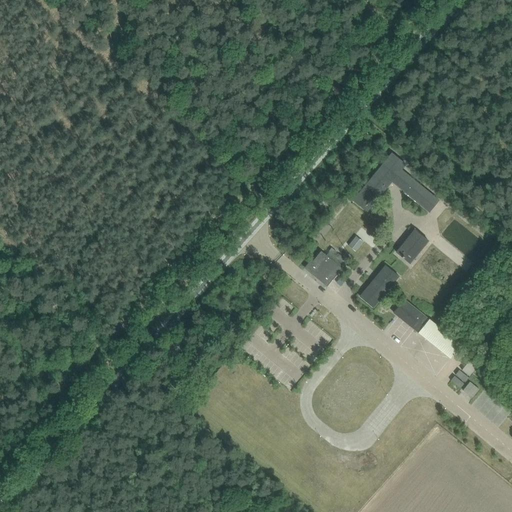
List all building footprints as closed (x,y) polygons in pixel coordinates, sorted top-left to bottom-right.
[(392,181),(429,212),(439,200),(401,170),(406,164),(392,153),(353,200),(367,211),(392,181)] [(444,209),(437,218),(445,224),(452,215),(444,209)] [(410,264),(428,241),(415,230),(396,252),(410,264)] [(304,268),(307,270),(327,286),(342,268),(321,251),(313,261),(311,259),(304,268)] [(399,277),(385,265),(359,296),(373,308),(399,277)] [(420,280),(410,272),(399,287),(409,294),(420,280)] [(404,299),(393,313),(450,359),(461,345),(404,299)] [(476,367),(468,362),(463,369),(470,375),(476,367)] [(455,375),(465,382),(468,377),(459,370),(455,375)] [(464,383),(454,375),(451,380),(460,387),(464,383)] [(463,390),(472,398),(479,390),(470,382),(463,390)] [(510,438),(511,436),(511,426),(508,423),(502,431),(510,438)]
